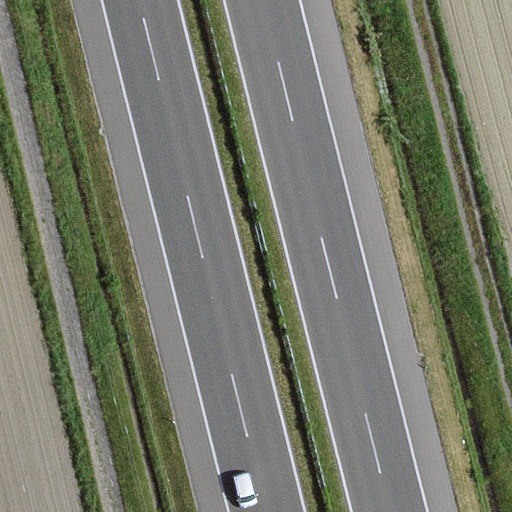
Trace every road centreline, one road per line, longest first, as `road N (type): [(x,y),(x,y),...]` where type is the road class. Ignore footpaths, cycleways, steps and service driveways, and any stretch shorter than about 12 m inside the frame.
road 1 (motorway): [(391,511),(263,0)]
road 2 (motorway): [(139,0),(266,511)]
road 3 (unclassified): [(117,511),(0,41)]
road 4 (track): [(411,0),(511,405)]
